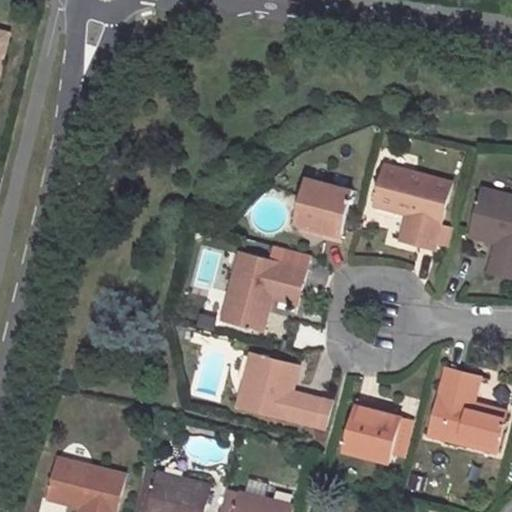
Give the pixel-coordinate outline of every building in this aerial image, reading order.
[(0,82),(11,34),(0,31),(0,82)] [(454,182),(386,164),(375,205),(408,214),(402,240),(437,249),(438,243),(450,246),(455,227),(443,223),(454,182)] [(304,226),(328,232),(327,237),(341,241),(354,190),(309,178),(297,224),(304,226)] [(511,276),(511,194),(484,187),(472,235),(497,242),(490,271),(511,276)] [(328,232),(304,226),(303,231),(327,237),(328,232)] [(241,252),(224,319),(265,330),(273,297),(300,304),(309,269),(241,252)] [(239,406),(327,429),(332,407),(322,404),(323,400),(294,393),(301,367),(252,354),(239,406)] [(447,369),(431,435),(498,453),(509,411),(476,403),(482,377),(447,369)] [(392,462),(403,417),(396,415),(373,409),(374,404),(359,400),(346,451),(392,462)] [(398,410),(374,404),(373,409),(396,415),(398,410)] [(118,511),(128,474),(62,457),(51,499),(84,507),(82,511),(118,511)] [(206,511),(213,485),(161,471),(160,474),(150,471),(139,511),(206,511)] [(247,493),(266,498),(269,484),(250,479),(247,493)] [(237,510),(242,493),(232,491),(228,508),(237,510)] [(293,511),(295,505),(266,498),(247,493),(242,492),(242,493),(237,510),(228,508),(226,511),(293,511)]
